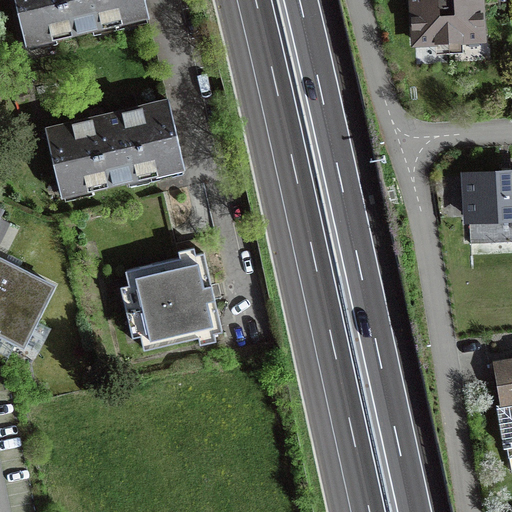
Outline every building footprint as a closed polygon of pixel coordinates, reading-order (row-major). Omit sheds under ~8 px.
[(148,14),(144,0),(15,0),(26,42),(117,21),(148,14)] [(412,0),(415,42),(435,41),(449,40),(446,0),(412,0)] [(446,0),(449,40),(465,39),(482,38),(479,0),(446,0)] [(135,98),(166,91),(148,14),(117,21),(135,98)] [(166,91),(135,98),(138,108),(168,101),(166,91)] [(46,130),(61,193),(183,165),(168,101),(138,108),(46,130)] [(471,244),(511,241),(511,172),(509,173),(467,175),(471,244)] [(144,349),(222,331),(204,252),(179,258),(164,192),(110,204),(144,349)] [(0,238),(8,222),(0,218),(0,212),(2,210),(0,208),(0,238)] [(52,285),(0,259),(0,332),(23,344),(52,285)] [(511,471),(511,359),(495,363),(502,404),(497,404),(504,447),(506,446),(511,471)]
